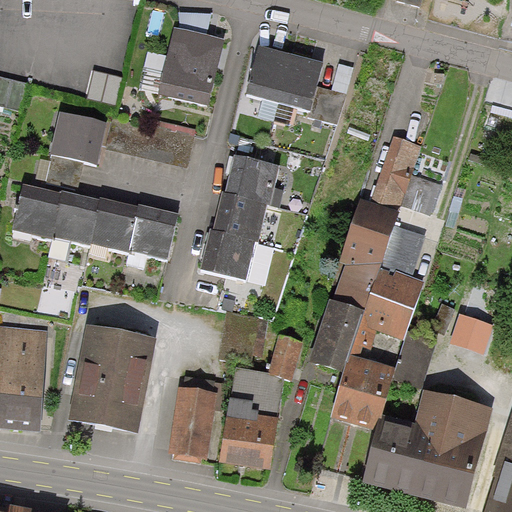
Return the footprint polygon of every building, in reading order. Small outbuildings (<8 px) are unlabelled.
[(160,88),(207,98),(218,43),(171,33),(160,88)] [(285,58),(252,49),(241,89),(274,98),(285,58)] [(318,68),(285,58),(274,98),(307,107),(318,68)] [(338,100),(319,94),(314,113),(333,118),(338,100)] [(96,165),(104,128),(58,117),(49,154),(96,165)] [(342,373),(347,356),(382,270),(400,215),(394,213),(415,147),(392,140),(371,208),(359,204),(308,365),(342,373)] [(218,195),(265,207),(275,171),(228,159),(218,195)] [(50,237),(57,195),(18,188),(11,230),(50,237)] [(89,244),(96,202),(57,195),(50,237),(89,244)] [(208,231),(255,244),(265,207),(218,195),(208,231)] [(128,251),(136,209),(96,202),(89,244),(128,251)] [(167,258),(175,216),(136,209),(128,251),(167,258)] [(199,268),(246,280),(255,244),(208,231),(199,268)] [(420,282),(382,270),(347,356),(357,359),(366,334),(400,345),(420,282)] [(217,360),(253,368),(262,324),(226,317),(217,360)] [(482,372),(496,330),(456,317),(442,359),(482,372)] [(1,327),(0,342),(0,429),(40,433),(48,331),(1,327)] [(151,341),(83,330),(68,421),(136,432),(151,341)] [(214,469),(263,476),(274,421),(278,380),(289,384),(300,346),(275,339),(266,376),(231,371),(214,469)] [(357,359),(347,356),(342,373),(329,418),(376,431),(392,370),(357,359)] [(199,459),(205,460),(215,395),(179,390),(169,455),(178,456),(199,459)] [(380,418),(363,485),(459,509),(484,410),(422,394),(413,427),(380,418)] [(511,511),(511,411),(479,511),(511,511)]
